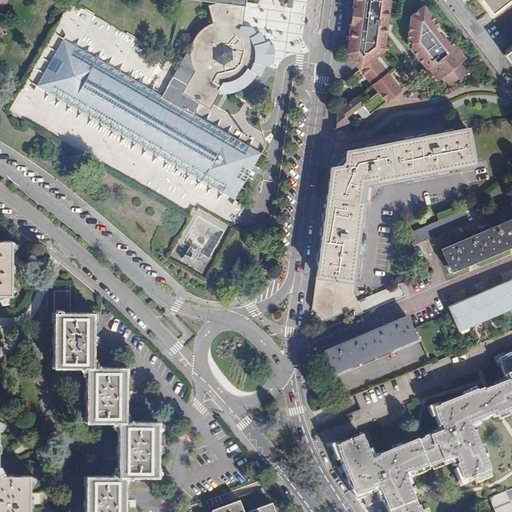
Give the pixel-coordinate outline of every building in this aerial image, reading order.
[(173,0),(223,5),(226,9),(244,11),(244,0),(173,0)] [(356,0),(356,8),(352,44),(350,57),(355,63),(374,87),(387,103),(435,65),(452,52),(456,47),(426,6),(413,17),(410,41),(389,45),(393,0),(356,0)] [(481,0),(492,14),(509,0),(481,0)] [(205,71),(207,74),(232,90),(236,91),(246,89),(250,88),(256,84),(259,81),(265,74),(267,70),(268,66),(269,61),(269,55),(268,50),(268,47),(264,39),(258,33),(255,31),(252,28),(245,26),(244,11),(226,9),(221,11),(226,26),(223,27),(220,28),(216,30),(211,35),(207,41),(204,50),(203,56),(203,59),(203,63),(204,67),(205,71)] [(213,121),(232,90),(207,74),(187,105),(77,35),(48,81),(71,96),(140,139),(241,203),(270,158),(241,140),(213,121)] [(468,73),(452,52),(435,65),(452,86),(468,73)] [(272,67),(279,68),(280,59),(273,58),(272,67)] [(367,109),(358,99),(349,106),(342,111),(349,120),(367,109)] [(339,160),(331,168),(329,182),(327,201),(367,207),(369,188),(384,185),(381,171),(394,169),(397,183),(435,176),(434,172),(439,171),(439,168),(474,162),(467,129),(412,139),(347,151),(339,160)] [(392,184),(397,183),(394,169),(381,171),(384,185),(392,184)] [(367,207),(327,201),(326,211),(325,212),(324,221),(333,222),(334,218),(349,219),(348,224),(364,226),(367,207)] [(470,223),(464,209),(457,215),(409,234),(414,246),(470,223)] [(355,309),(358,316),(364,314),(359,302),(355,294),(358,269),(364,226),(348,224),(349,219),(334,218),(333,222),(324,221),(312,310),(327,321),(355,309)] [(511,221),(443,249),(451,269),(511,244),(511,221)] [(0,296),(12,296),(13,260),(13,241),(0,240),(0,296)] [(197,250),(185,245),(180,261),(191,265),(197,250)] [(511,282),(449,308),(458,332),(511,310),(511,282)] [(87,366),(94,366),(94,312),(71,312),(71,290),(71,283),(66,283),(66,290),(54,290),(54,295),(54,326),(54,365),(87,366)] [(359,302),(364,314),(388,305),(410,295),(405,283),(359,302)] [(335,378),(423,342),(420,335),(416,336),(408,317),(324,352),(335,378)] [(498,387),(506,408),(511,405),(511,353),(507,356),(508,357),(501,359),(504,366),(503,366),(507,376),(508,376),(511,382),(498,387)] [(94,366),(87,366),(86,420),(119,421),(126,421),(126,366),(94,366)] [(486,391),(495,413),(506,408),(498,387),(486,391)] [(441,427),(444,433),(468,423),(495,413),(486,391),(485,389),(479,392),(478,391),(440,406),(441,407),(434,410),(437,417),(436,417),(439,428),(441,427)] [(506,408),(495,413),(496,416),(497,418),(508,414),(506,408)] [(430,439),(441,465),(449,462),(449,464),(455,461),(457,467),(456,468),(462,484),(470,481),(470,483),(474,482),(476,486),(490,480),(488,474),(489,473),(474,435),(472,435),(469,427),(496,416),(495,413),(468,423),(444,433),(430,439)] [(118,476),(126,476),(159,476),(159,421),(126,421),(119,421),(118,476)] [(347,467),(348,471),(358,467),(411,446),(419,443),(418,441),(394,451),(383,423),(338,442),(340,446),(348,466),(347,467)] [(419,443),(429,469),(430,470),(441,465),(430,439),(419,443)] [(356,480),(363,496),(364,495),(368,506),(382,500),(383,502),(410,491),(404,477),(409,475),(410,476),(429,469),(419,443),(411,446),(358,467),(348,471),(352,481),(356,480)] [(340,458),(346,472),(348,471),(347,467),(348,466),(340,446),(336,447),(340,458)] [(346,472),(356,498),(363,496),(356,480),(352,481),(348,471),(346,472)] [(0,475),(0,511),(30,511),(31,476),(0,475)] [(125,511),(126,476),(118,476),(86,476),(85,511),(125,511)] [(383,502),(387,511),(388,511),(414,502),(410,491),(383,502)] [(511,501),(511,491),(503,495),(507,504),(511,501)] [(492,511),(510,511),(507,504),(503,495),(499,497),(494,499),(488,501),(492,511)] [(428,511),(427,511),(423,511),(417,511),(414,502),(388,511),(428,511)] [(272,511),(270,506),(251,511),(240,511),(238,503),(209,511),(272,511)]
